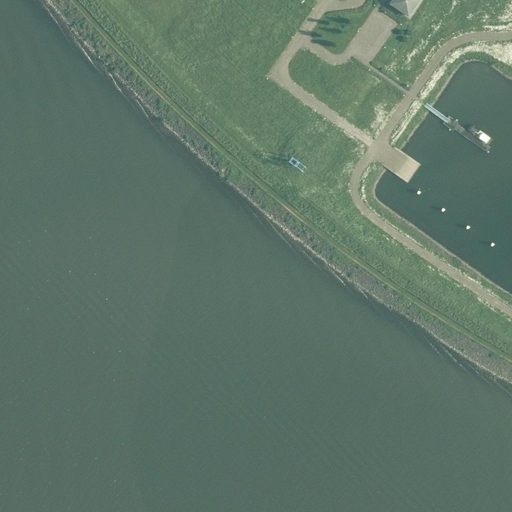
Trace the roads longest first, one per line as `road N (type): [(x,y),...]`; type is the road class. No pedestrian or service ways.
road 1 (unclassified): [(375,146),(355,181),(365,211),(511,313)]
road 2 (unclassified): [(328,0),(282,75),(375,146)]
road 3 (unclassified): [(511,35),(454,44),(375,146)]
